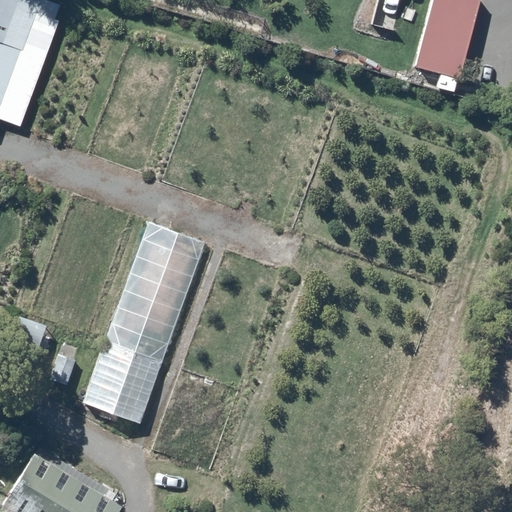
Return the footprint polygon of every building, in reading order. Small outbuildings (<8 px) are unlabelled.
[(0,0),(0,119),(22,127),(60,21),(55,19),(60,4),(48,0),(0,0)] [(481,0),(434,0),(417,68),(462,80),(481,0)] [(118,34),(76,18),(32,133),(74,149),(118,34)] [(189,58),(132,37),(88,154),(144,176),(189,58)] [(330,104),(207,58),(161,183),(284,228),(330,104)] [(488,159),(339,105),(293,230),(318,239),(442,284),(488,159)] [(59,187),(0,165),(0,304),(15,310),(59,187)] [(135,214),(74,193),(30,313),(91,335),(135,214)] [(206,242),(149,221),(84,404),(142,424),(206,242)] [(361,511),(442,284),(318,239),(220,511),(361,511)] [(209,470),(284,268),(228,248),(153,450),(209,470)] [(14,347),(39,350),(42,320),(18,317),(14,347)] [(125,511),(129,507),(38,449),(3,503),(16,511),(125,511)]
